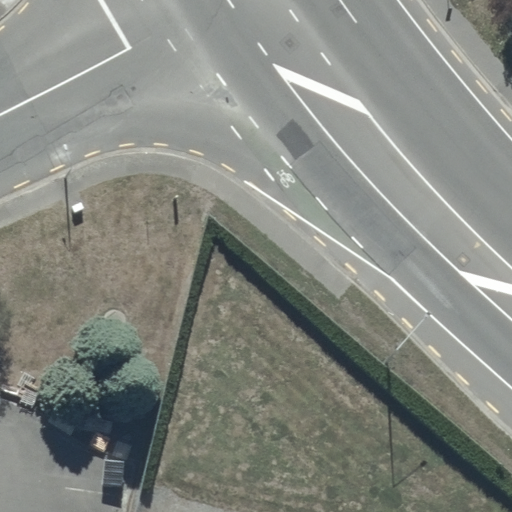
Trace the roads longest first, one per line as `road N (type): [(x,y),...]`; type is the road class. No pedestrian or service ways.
road 1 (secondary): [(511,292),(419,205),(264,0)]
road 2 (unclassified): [(238,0),(0,114)]
